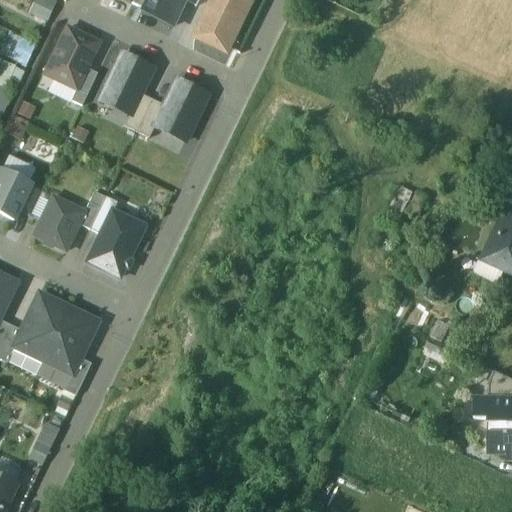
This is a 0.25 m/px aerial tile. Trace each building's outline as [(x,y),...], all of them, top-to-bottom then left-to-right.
[(190,0),(149,0),(144,12),(177,27),(190,0)] [(252,0),(216,0),(198,38),(227,52),(252,0)] [(98,45),(66,30),(44,77),(76,92),(86,71),(98,45)] [(2,55),(26,66),(35,45),(11,34),(2,55)] [(152,71),(120,56),(98,102),(129,117),(130,117),(140,96),(152,71)] [(3,62),(0,71),(0,109),(9,112),(22,68),(3,62)] [(76,92),(71,103),(81,108),(97,76),(86,71),(76,92)] [(207,98),(175,82),(163,107),(153,128),(154,129),(185,143),(207,98)] [(140,96),(130,117),(129,117),(123,128),(136,134),(151,102),(140,96)] [(163,107),(151,102),(136,134),(148,140),(154,129),(153,128),(163,107)] [(29,187),(0,175),(0,213),(16,220),(29,187)] [(404,212),(410,191),(398,187),(391,209),(404,212)] [(105,199),(94,194),(84,215),(78,227),(89,232),(105,199)] [(84,215),(52,199),(33,238),(65,253),(78,227),(84,215)] [(105,199),(89,232),(100,237),(111,214),(112,214),(116,205),(105,199)] [(511,209),(508,208),(483,261),(483,262),(505,273),(511,275),(511,209)] [(112,214),(111,214),(100,237),(87,264),(119,280),(143,229),(112,214)] [(505,273),(483,262),(483,261),(480,259),(473,275),(498,287),(505,273)] [(0,316),(15,285),(0,277),(0,316)] [(21,333),(13,349),(14,349),(42,363),(68,310),(39,296),(21,333)] [(96,324),(68,310),(42,363),(70,376),(71,376),(79,360),(96,324)] [(0,346),(10,327),(0,322),(0,346)] [(21,333),(10,327),(0,346),(0,361),(7,365),(14,349),(13,349),(21,333)] [(79,360),(71,376),(70,376),(63,392),(75,398),(91,366),(79,360)] [(490,386),(490,402),(511,402),(511,381),(494,374),(490,386)] [(489,422),(488,456),(507,456),(507,462),(511,462),(511,402),(490,402),(472,401),(472,422),(489,422)] [(0,511),(2,511),(14,487),(0,480),(0,511)]
